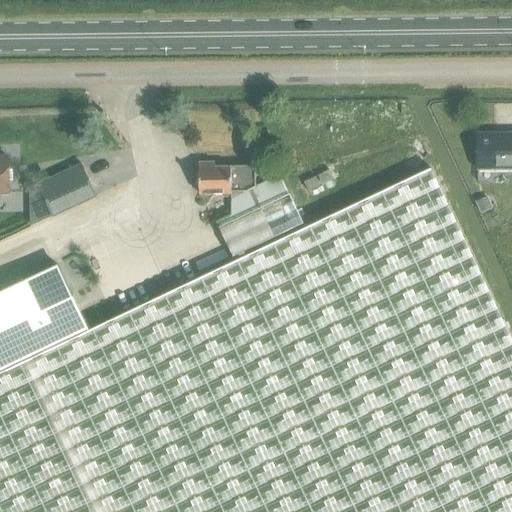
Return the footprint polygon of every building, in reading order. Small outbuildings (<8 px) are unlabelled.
[(511,136),(477,136),(477,170),(511,169),(511,136)] [(0,192),(9,192),(7,156),(0,156),(0,192)] [(214,224),(229,257),(274,236),(272,234),(293,225),(285,207),(292,203),(279,176),(254,187),(254,167),(215,167),(215,162),(199,163),(200,196),(230,196),(230,217),(214,224)] [(38,186),(30,190),(31,227),(52,217),(96,197),(82,166),(38,186)] [(0,511),(511,511),(511,338),(431,168),(89,331),(0,372),(0,511)] [(329,170),(317,176),(322,185),(334,180),(329,170)] [(315,177),(304,182),(309,192),(320,186),(315,177)] [(487,196),(475,202),(481,214),(493,208),(487,196)] [(0,372),(89,331),(58,265),(0,292),(0,372)]
